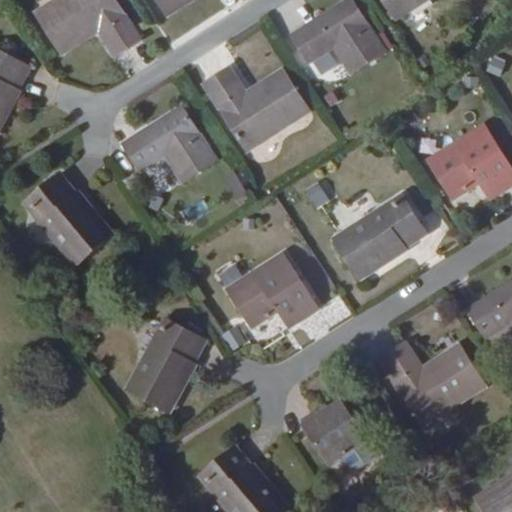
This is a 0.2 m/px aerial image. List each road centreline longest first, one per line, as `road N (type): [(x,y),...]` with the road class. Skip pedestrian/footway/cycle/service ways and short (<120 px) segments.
road 1 (residential): [(263,389),(511,229)]
road 2 (residential): [(85,118),(270,0)]
